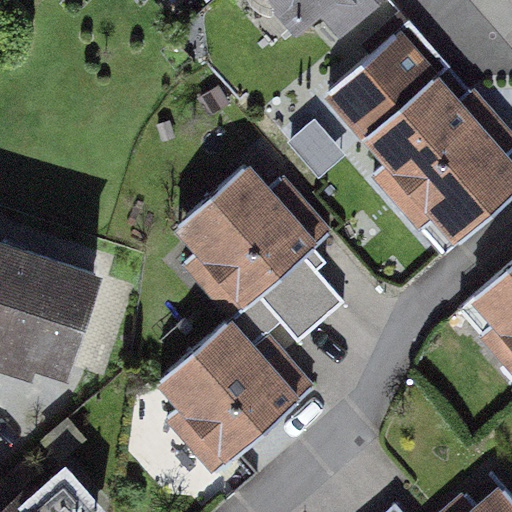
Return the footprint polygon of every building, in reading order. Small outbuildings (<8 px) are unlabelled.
[(277,0),(302,28),(333,0),(277,0)] [(511,164),(406,37),(330,99),(449,243),(511,191),(511,164)] [(323,235),(251,161),(189,220),(206,238),(188,255),(242,312),(323,235)] [(0,253),(0,352),(59,372),(89,282),(0,253)] [(511,278),(480,305),(511,343),(511,278)] [(304,396),(232,322),(170,382),(187,399),(169,417),(223,473),(304,396)] [(92,511),(61,477),(22,511),(92,511)] [(407,511),(398,499),(382,511),(407,511)] [(508,511),(501,503),(490,511),(508,511)]
